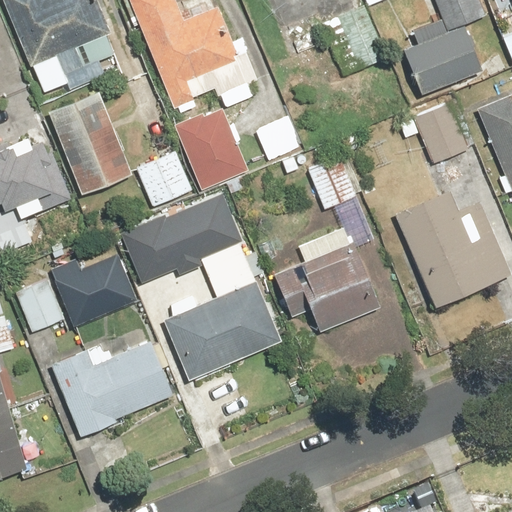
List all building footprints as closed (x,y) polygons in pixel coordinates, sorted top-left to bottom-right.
[(0,0),(27,65),(51,55),(65,90),(102,75),(95,57),(78,64),(71,47),(106,33),(92,0),(0,0)] [(124,0),(169,107),(173,105),(176,112),(192,105),(189,98),(211,89),(214,96),(216,95),(221,107),(250,95),(244,82),(256,78),(238,36),(228,40),(211,0),(124,0)] [(476,0),(430,0),(438,18),(407,30),(413,44),(398,49),(415,93),(476,70),(458,25),(482,15),(476,0)] [(360,5),(319,23),(342,77),(383,59),(360,5)] [(95,90),(44,111),(77,195),(129,175),(95,90)] [(511,94),(475,109),(511,200),(511,94)] [(445,101),(410,116),(430,163),(465,147),(445,101)] [(199,113),(171,125),(198,190),(245,170),(219,108),(201,116),(199,113)] [(284,118),(253,132),(265,160),(297,147),(284,118)] [(0,210),(10,206),(15,218),(65,198),(47,152),(42,154),(37,141),(9,152),(5,141),(0,143),(0,210)] [(189,190),(172,150),(132,167),(150,207),(189,190)] [(320,163),(305,169),(322,209),(353,196),(343,172),(326,179),(320,163)] [(447,190),(392,212),(430,307),(507,276),(477,200),(454,209),(447,190)] [(238,240),(220,195),(167,217),(165,213),(117,233),(138,285),(174,270),(176,277),(199,268),(195,258),(238,240)] [(331,209),(338,226),(295,244),(302,262),(270,275),(288,318),(306,310),(315,332),(375,307),(350,248),(371,240),(354,199),(331,209)] [(167,289),(141,300),(158,341),(167,338),(184,380),(279,342),(240,243),(198,260),(213,296),(200,301),(194,286),(170,296),(167,289)] [(72,259),(46,270),(70,327),(134,301),(115,253),(76,268),(72,259)] [(61,319),(45,280),(13,292),(29,332),(61,319)] [(0,348),(13,345),(0,301),(0,348)] [(365,343),(358,327),(319,343),(326,360),(365,343)] [(90,346),(47,364),(78,436),(171,395),(147,339),(97,361),(90,346)] [(0,475),(22,469),(0,395),(0,475)]
